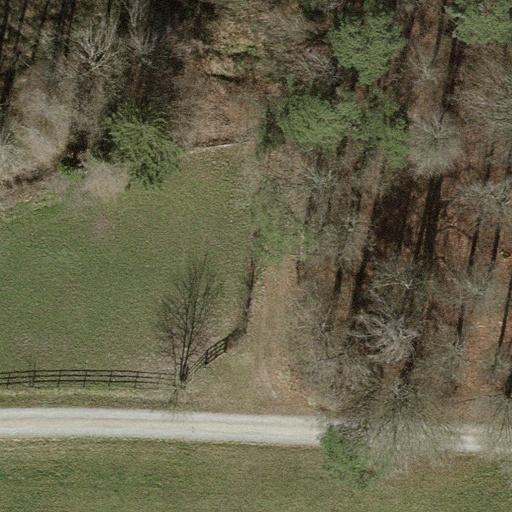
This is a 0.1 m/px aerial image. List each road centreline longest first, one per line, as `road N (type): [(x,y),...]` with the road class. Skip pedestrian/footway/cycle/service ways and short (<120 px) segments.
road 1 (track): [(511,438),(0,423)]
road 2 (track): [(258,427),(307,96)]
